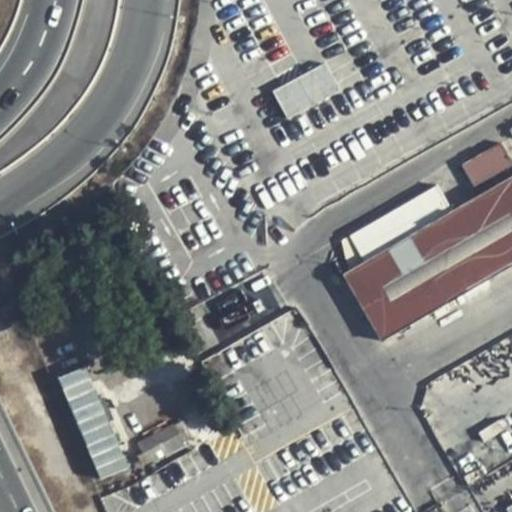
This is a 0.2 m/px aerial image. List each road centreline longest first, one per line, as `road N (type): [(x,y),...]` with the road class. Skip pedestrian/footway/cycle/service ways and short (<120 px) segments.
road 1 (motorway): [(0,199),(86,140),(111,110),(129,77),(148,0)]
road 2 (motorway): [(55,0),(31,69),(0,105)]
